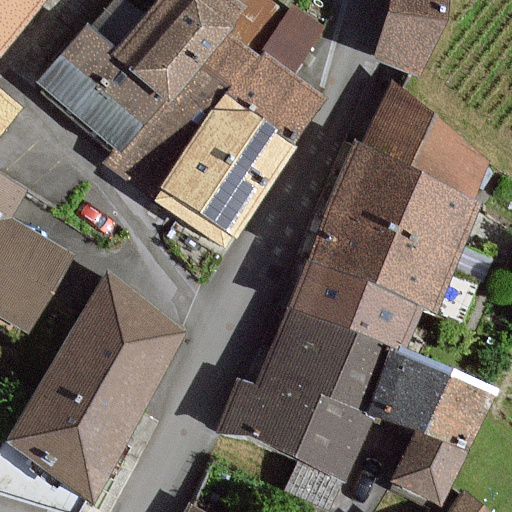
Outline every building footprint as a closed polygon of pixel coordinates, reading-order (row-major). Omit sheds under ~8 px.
[(0,0),(0,307),(29,325),(69,257),(3,219),(9,210),(21,189),(0,177),(0,126),(5,120),(16,105),(0,93),(0,47),(2,49),(39,0),(0,0)] [(290,160),(296,153),(288,146),(322,102),(289,76),(275,65),(262,55),(245,42),(274,5),(267,0),(240,0),(237,4),(231,0),(162,0),(160,4),(147,20),(120,0),(119,0),(93,34),(85,28),(74,42),(43,82),(132,150),(119,167),(155,195),(221,246),(231,233),(233,234),(290,160)] [(392,0),(386,35),(383,52),(421,70),(446,18),(446,0),(392,0)] [(321,27),(296,9),(269,48),(295,65),(321,27)] [(490,389),(401,351),(420,304),(435,310),(481,200),(471,196),(484,163),(394,87),(367,153),(358,149),(346,179),(318,245),(312,259),(307,271),(292,306),(267,368),(258,388),(242,381),(223,426),(341,475),(369,410),(396,422),(418,431),(396,483),(443,503),(465,450),(490,389)] [(179,334),(111,279),(16,438),(94,496),(130,427),(179,334)] [(487,511),(471,500),(462,511),(487,511)]
